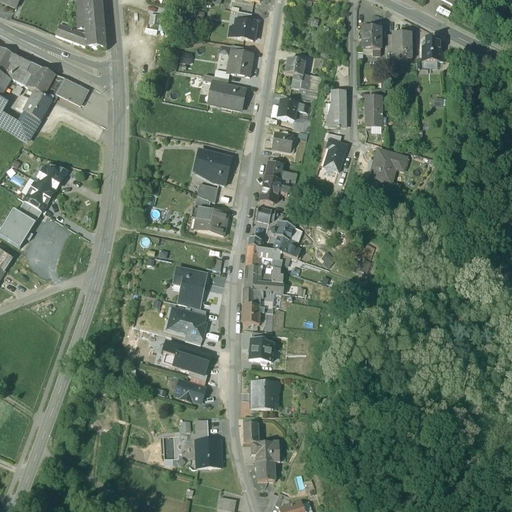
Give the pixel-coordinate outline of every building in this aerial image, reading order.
[(19,0),(0,0),(0,3),(15,10),(19,0)] [(71,33),(59,28),(55,38),(87,50),(105,51),(100,0),(74,0),(75,5),(77,28),(77,35),(71,33)] [(251,17),(237,14),(236,22),(250,25),(251,17)] [(150,16),(148,25),(157,27),(159,18),(150,16)] [(250,25),(236,22),(235,28),(233,40),(253,43),(255,26),(250,25)] [(380,30),(372,30),(372,26),(363,26),(363,30),(362,30),(362,52),(372,52),(380,52),(380,30)] [(410,35),(392,35),(393,54),(393,61),(410,61),(410,35)] [(435,41),(427,40),(427,49),(422,49),(422,63),(435,63),(436,55),(441,55),(441,54),(441,45),(442,42),(435,42),(435,41)] [(14,58),(0,50),(0,74),(4,76),(5,73),(10,65),(14,58)] [(244,56),(234,55),(229,54),(226,76),(248,79),(252,57),(244,56)] [(39,70),(14,58),(10,65),(26,74),(27,73),(35,77),(39,70)] [(304,64),(288,62),(285,76),(293,77),(292,81),(300,82),(302,75),(304,64)] [(51,76),(39,70),(35,77),(28,89),(40,96),(51,76)] [(16,79),(5,73),(4,76),(14,82),(16,79)] [(311,77),(302,75),(300,82),(299,90),(308,91),(311,77)] [(54,78),(51,76),(40,96),(52,103),(55,98),(64,82),(64,81),(54,78)] [(228,82),(203,78),(202,84),(211,85),(226,88),(228,82)] [(300,82),(292,81),(291,89),(299,90),(300,82)] [(85,92),(64,82),(55,98),(77,109),(85,92)] [(226,88),(211,85),(206,106),(240,113),(244,92),(226,88)] [(384,92),(371,93),(371,101),(380,101),(385,101),(384,92)] [(52,103),(40,96),(35,104),(31,101),(23,114),(26,116),(39,124),(40,124),(52,103)] [(342,96),(330,97),(331,119),(327,119),(324,133),(344,133),(342,96)] [(314,103),(289,98),(288,105),(296,106),(308,108),(307,114),(312,115),(314,103)] [(26,116),(20,126),(2,115),(8,106),(0,100),(0,127),(17,138),(27,144),(39,124),(26,116)] [(371,101),(364,101),(364,132),(380,132),(381,132),(381,131),(381,123),(380,101),(371,101)] [(288,105),(280,103),(277,119),(293,122),(295,112),(296,106),(288,105)] [(292,138),(275,135),(272,151),(290,154),(292,138)] [(340,142),(326,138),(324,145),(328,146),(328,145),(338,149),(340,142)] [(338,149),(328,145),(328,146),(326,154),(328,155),(322,174),(337,178),(346,151),(338,149)] [(381,153),(370,150),(368,158),(375,159),(375,158),(379,159),(381,153)] [(231,160),(198,153),(193,172),(215,177),(213,186),(224,189),(231,160)] [(326,154),(320,173),(322,174),(328,155),(326,154)] [(379,159),(375,158),(375,159),(368,187),(387,191),(391,172),(403,175),(405,165),(379,159)] [(282,167),(267,164),(264,179),(295,186),(297,177),(280,174),(282,167)] [(66,173),(49,168),(47,171),(62,180),(66,173)] [(47,171),(44,169),(35,184),(53,195),(62,180),(47,171)] [(289,185),(264,180),(259,204),(272,206),(276,204),(277,196),(286,198),(289,185)] [(53,195),(35,184),(26,198),(44,209),(53,195)] [(217,191),(199,187),(196,199),(210,204),(214,206),(217,191)] [(44,209),(26,198),(23,204),(41,215),(44,209)] [(210,204),(196,199),(194,210),(198,211),(208,213),(210,204)] [(35,224),(41,215),(23,204),(17,213),(33,223),(35,224)] [(275,213),(258,209),(255,222),(268,225),(269,221),(273,222),(275,213)] [(17,213),(13,211),(0,231),(0,237),(18,248),(33,223),(17,213)] [(208,213),(198,211),(194,233),(223,239),(227,217),(208,213)] [(294,229),(279,223),(276,230),(273,229),(270,230),(269,233),(270,237),(273,238),(275,237),(277,238),(272,252),(275,253),(279,254),(280,255),(289,258),(297,261),(300,251),(287,247),(294,229)] [(248,242),(247,249),(258,251),(259,243),(248,242)] [(258,251),(247,249),(246,269),(259,271),(260,269),(258,269),(259,262),(261,262),(261,260),(267,260),(268,252),(258,251)] [(275,253),(268,252),(267,260),(273,261),(279,262),(280,255),(279,254),(275,253)] [(12,261),(0,253),(0,270),(2,272),(4,273),(12,261)] [(289,258),(280,255),(279,262),(282,262),(287,263),(289,258)] [(279,262),(273,261),(271,270),(273,270),(281,271),(282,262),(279,262)] [(259,271),(246,269),(244,291),(252,292),(252,286),(259,287),(261,277),(261,272),(259,271)] [(203,276),(176,271),(173,287),(183,289),(181,301),(199,306),(200,304),(202,291),(200,291),(203,276)] [(272,276),(261,277),(259,287),(252,286),(252,292),(263,294),(281,297),(282,296),(283,285),(279,284),(280,276),(272,276)] [(353,294),(356,283),(346,280),(344,291),(353,294)] [(259,293),(244,292),(243,310),(259,310),(259,300),(259,293)] [(281,297),(263,294),(259,293),(259,300),(273,303),(272,308),(280,310),(281,297)] [(199,306),(181,301),(181,302),(179,301),(177,307),(193,311),(198,312),(199,306)] [(259,310),(243,310),(243,326),(258,325),(259,313),(259,310)] [(198,312),(193,311),(192,317),(205,320),(206,314),(198,312)] [(192,317),(172,312),(170,322),(173,323),(171,334),(202,341),(204,333),(202,333),(205,320),(192,317)] [(273,315),(265,315),(264,335),(272,336),(273,315)] [(264,335),(251,334),(251,342),(262,343),(262,345),(266,346),(267,336),(264,335)] [(262,343),(251,342),(249,362),(260,363),(261,366),(266,367),(268,364),(270,364),(272,346),(266,346),(262,345),(262,343)] [(209,358),(166,346),(163,356),(176,360),(173,368),(173,369),(189,374),(191,369),(205,373),(209,358)] [(205,373),(191,369),(189,374),(187,380),(205,385),(208,374),(205,373)] [(205,385),(196,383),(194,389),(203,391),(205,385)] [(278,385),(251,385),(250,413),(272,413),(272,395),(278,395),(278,385)] [(204,392),(182,386),(180,394),(183,395),(181,402),(191,405),(191,404),(200,406),(204,392)] [(181,424),(182,434),(191,434),(190,424),(181,424)] [(207,424),(194,425),(195,445),(208,444),(207,424)] [(257,427),(242,428),(243,446),(251,446),(258,446),(257,427)] [(208,444),(195,445),(197,472),(221,471),(220,461),(218,461),(217,443),(208,444)] [(258,446),(251,446),(251,458),(257,458),(257,466),(273,466),(279,466),(278,445),(258,446)] [(273,466),(257,466),(257,485),(274,484),(273,466)] [(284,499),(279,496),(277,499),(274,509),(279,511),(280,509),(284,499)] [(272,497),(267,508),(273,510),(274,509),(277,499),(272,497)] [(233,511),(236,504),(220,501),(217,511),(233,511)]
